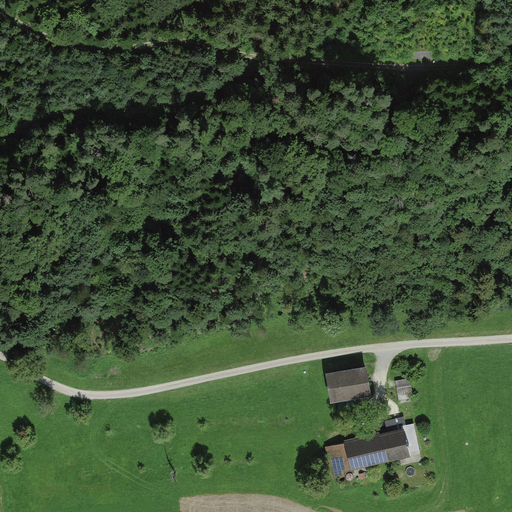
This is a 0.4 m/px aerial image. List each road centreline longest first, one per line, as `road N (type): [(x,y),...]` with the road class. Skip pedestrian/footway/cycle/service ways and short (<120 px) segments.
road 1 (residential): [(511,338),(331,353),(123,394),(83,395),(0,357)]
road 2 (track): [(265,58),(176,41),(69,43),(0,10)]
road 3 (track): [(265,58),(476,64),(511,46)]
